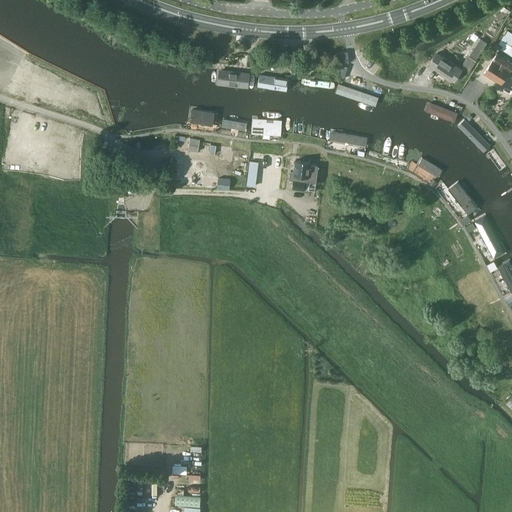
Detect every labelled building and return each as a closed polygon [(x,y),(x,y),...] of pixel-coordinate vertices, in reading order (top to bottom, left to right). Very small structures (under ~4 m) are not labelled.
[(454,82),(463,68),(438,52),(429,65),(454,82)] [(511,63),(497,54),(484,72),(501,83),(511,66),(511,63)] [(217,69),(216,86),(248,89),(250,73),(217,69)] [(260,75),(258,87),(286,91),(288,80),(260,75)] [(301,83),(303,87),(333,90),(335,86),(333,83),(303,80),(301,83)] [(339,83),(335,93),(376,107),(379,97),(339,83)] [(432,102),(428,110),(455,122),(458,114),(432,102)] [(225,116),(224,130),(247,133),(248,119),(225,116)] [(192,118),(191,127),(213,130),(214,121),(192,118)] [(255,119),(253,133),(279,136),(281,121),(255,119)] [(465,120),(459,126),(485,152),(492,145),(465,120)] [(335,134),(333,143),(368,149),(370,141),(335,134)] [(198,151),(200,139),(190,138),(188,150),(198,151)] [(290,170),(289,178),(293,179),(293,188),(304,190),(306,181),(308,181),(316,182),(318,166),(310,164),(311,161),(296,159),(294,170),(290,170)] [(258,162),(250,161),(248,184),(255,185),(258,162)] [(423,162),(419,170),(439,181),(443,173),(423,162)] [(462,190),(455,196),(470,213),(477,207),(462,190)] [(465,214),(460,217),(463,223),(468,220),(465,214)] [(485,217),(475,222),(494,257),(504,252),(485,217)] [(511,269),(508,262),(498,267),(511,291),(511,290),(511,269)] [(176,495),(175,505),(200,507),(201,496),(176,495)]
